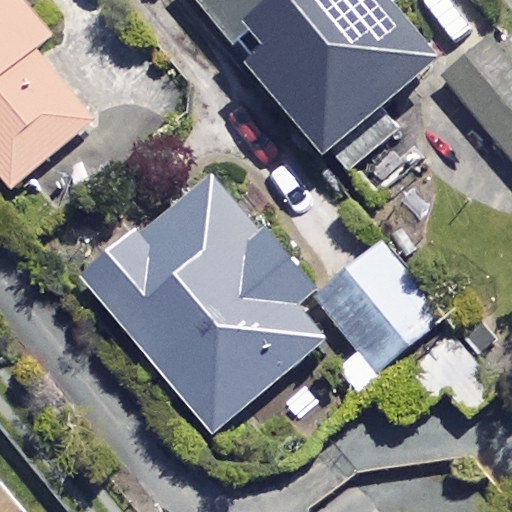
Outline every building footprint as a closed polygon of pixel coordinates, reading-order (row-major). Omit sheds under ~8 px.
[(50,32),(22,0),(0,0),(0,172),(11,186),(95,115),(36,44),(50,32)] [(194,0),(323,157),(331,150),(348,171),(400,129),(383,107),(442,59),(393,0),(194,0)] [(511,67),(491,41),(442,79),(511,167),(511,67)] [(331,330),(203,178),(155,218),(137,196),(107,222),(111,227),(67,264),(209,433),(331,330)] [(445,318),(382,240),(313,296),(359,352),(339,368),(356,389),(445,318)] [(502,386),(455,330),(383,390),(408,420),(445,390),(467,416),(502,386)] [(0,511),(22,511),(0,484),(0,511)]
